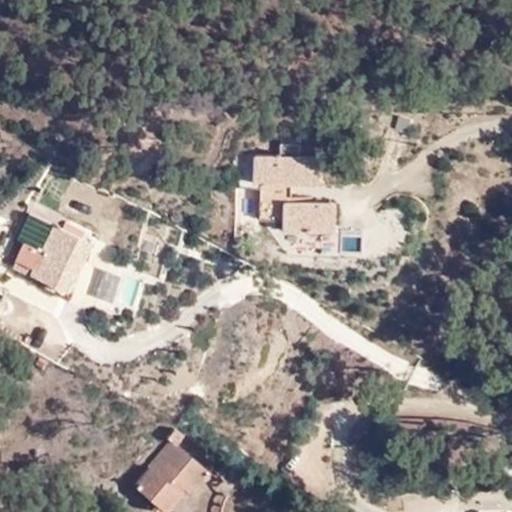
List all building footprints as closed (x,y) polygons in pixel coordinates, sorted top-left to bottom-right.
[(265,162),(266,169),(330,186),(330,163),(307,163),(307,150),(289,150),(289,163),(265,162)] [(330,186),(266,169),(266,187),(274,188),(274,227),(309,227),(309,237),(342,237),(342,209),(299,209),(299,188),(330,187),(330,186)] [(415,198),(401,204),(419,209),(415,198)] [(419,209),(401,204),(400,205),(406,219),(421,213),(419,209)] [(34,212),(21,240),(59,260),(80,271),(95,238),(34,212)] [(59,260),(21,240),(10,262),(49,279),(59,260)] [(136,308),(144,280),(114,271),(106,299),(136,308)] [(191,490),(210,470),(181,444),(188,436),(178,427),(169,436),(173,439),(135,482),(141,487),(137,493),(154,507),(158,502),(164,505),(183,485),(191,490)]
